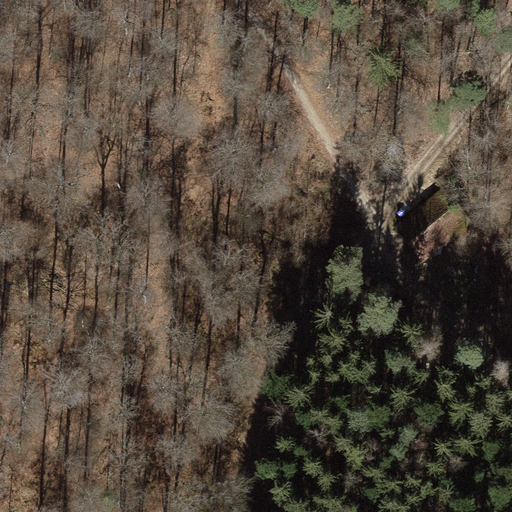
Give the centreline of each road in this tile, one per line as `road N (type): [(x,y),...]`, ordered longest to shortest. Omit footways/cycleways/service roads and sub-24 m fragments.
road 1 (track): [(242,511),(260,415),(291,329),(511,55)]
road 2 (track): [(511,366),(376,229),(249,0)]
